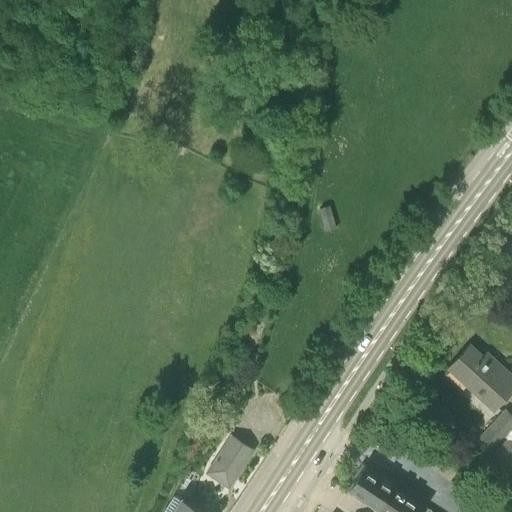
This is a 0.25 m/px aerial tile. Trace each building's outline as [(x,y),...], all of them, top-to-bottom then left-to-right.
[(331,206),(320,208),(326,232),(337,229),(331,206)] [(493,365),(470,344),(448,367),(494,408),(511,388),(511,375),(497,361),(493,365)] [(483,458),(511,424),(511,415),(505,409),(471,448),(483,458)] [(231,434),(206,471),(228,486),(253,449),(231,434)] [(481,469),(492,479),(511,456),(511,443),(507,439),(481,469)] [(350,487),(366,498),(386,511),(434,511),(362,464),(355,474),(357,476),(350,487)] [(483,511),(495,497),(461,471),(448,488),(479,511),(483,511)] [(205,511),(185,499),(183,500),(174,494),(162,511),(205,511)]
